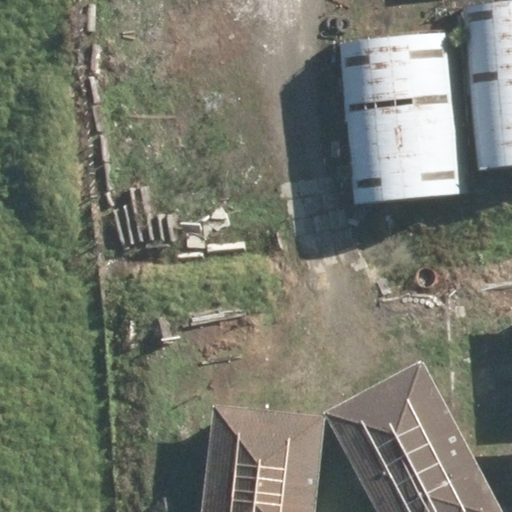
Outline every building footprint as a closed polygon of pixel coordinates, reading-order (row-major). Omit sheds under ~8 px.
[(511,5),(462,10),(477,173),(511,170),(511,5)] [(342,42),(351,205),(470,198),(460,35),(342,42)] [(299,474),(297,392),(253,393),(252,362),(158,364),(160,465),(245,463),(245,476),(299,474)] [(433,511),(427,449),(319,461),(324,511),(433,511)] [(315,511),(314,480),(163,485),(163,511),(315,511)]
